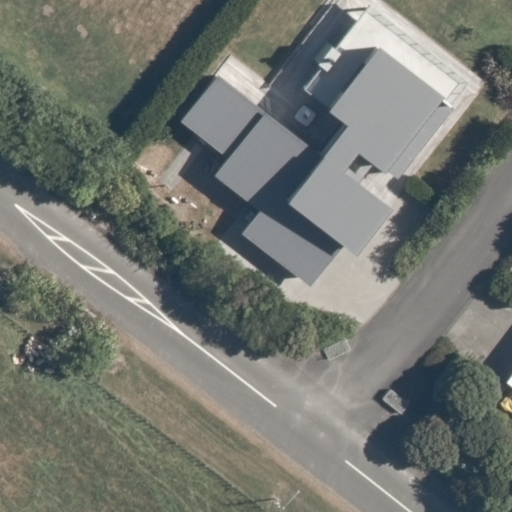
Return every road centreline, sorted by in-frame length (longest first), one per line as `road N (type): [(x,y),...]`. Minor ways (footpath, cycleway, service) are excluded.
road 1 (residential): [(323,440),(0,191)]
road 2 (residential): [(511,197),(323,440)]
